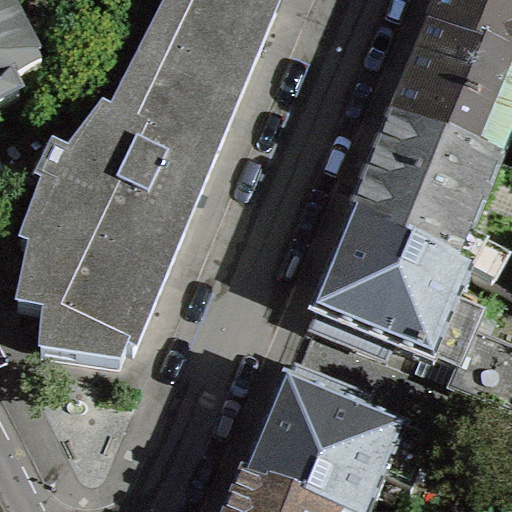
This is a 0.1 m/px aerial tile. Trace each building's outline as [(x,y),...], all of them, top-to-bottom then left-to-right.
[(126,355),(133,358),(258,58),(276,15),(243,0),(173,0),(113,119),(103,114),(68,159),(52,151),(34,188),(43,192),(21,249),(31,252),(18,313),(45,318),(41,359),(120,371),(126,355)] [(511,0),(444,0),(433,28),(511,62),(511,0)] [(394,122),(501,167),(511,139),(511,62),(433,28),(411,79),(394,122)] [(0,35),(0,109),(19,99),(12,86),(41,71),(21,33),(3,42),(0,35)] [(471,278),(511,301),(511,263),(471,240),(501,167),(394,122),(372,175),(354,217),(471,278)] [(490,318),(459,305),(471,278),(354,217),(355,218),(333,272),(314,318),(457,376),(451,392),(511,419),(511,351),(482,339),(490,318)] [(411,493),(431,445),(287,384),(264,438),(247,480),(323,511),(373,511),(386,483),(411,493)] [(323,511),(247,480),(246,482),(232,511),(323,511)]
